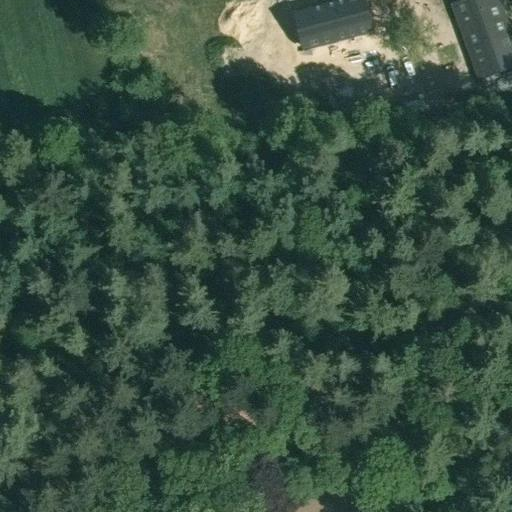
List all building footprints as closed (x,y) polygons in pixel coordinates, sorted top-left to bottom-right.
[(345,0),(293,14),(303,51),(374,32),(365,0),(345,0)] [(478,0),(463,0),(450,5),(467,50),(511,33),(511,32),(501,2),(482,9),(478,0)] [(146,11),(150,20),(166,13),(162,4),(146,11)] [(159,35),(166,81),(183,78),(178,44),(193,42),(191,30),(159,35)] [(511,33),(467,50),(478,81),(511,68),(511,67),(507,55),(511,52),(511,33)]
